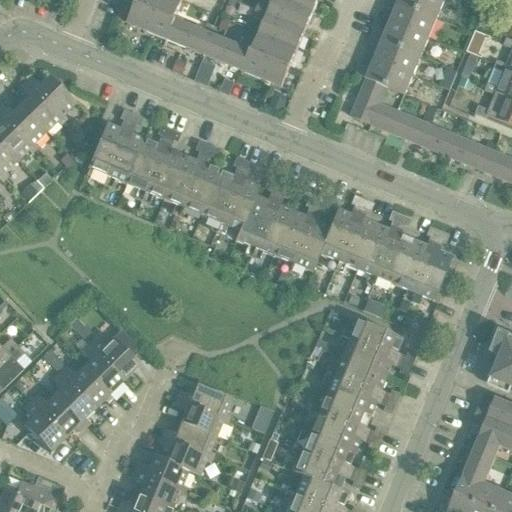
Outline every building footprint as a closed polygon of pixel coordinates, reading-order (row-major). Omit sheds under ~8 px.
[(174,21),(182,3),(175,0),(124,0),(174,21)] [(166,42),(174,21),(124,0),(124,2),(135,7),(127,26),(166,42)] [(305,33),(313,14),(280,0),(273,0),(269,10),(265,9),(267,5),(259,2),(255,12),(305,33)] [(280,0),(313,14),(318,0),(280,0)] [(436,21),(444,1),(442,0),(386,0),(386,1),(436,21)] [(428,40),(436,21),(386,1),(383,10),(390,13),(392,9),(395,10),(390,24),(428,40)] [(297,51),(305,33),(255,12),(252,21),(259,24),(260,21),(264,22),(259,35),(297,51)] [(204,58),(213,37),(174,21),(166,42),(204,58)] [(420,59),(428,40),(390,24),(384,36),(381,35),(382,31),(375,28),(371,38),(420,59)] [(290,69),(297,51),(259,35),(253,48),(250,46),(251,43),(244,40),(240,48),(251,53),(290,69)] [(242,74),(251,53),(240,48),(213,37),(204,58),(242,74)] [(413,77),(420,59),(371,38),(367,47),(374,50),(376,47),(380,48),(374,61),(413,77)] [(511,42),(506,39),(503,47),(511,51),(511,42)] [(281,90),(290,69),(251,53),(242,74),(281,90)] [(511,53),(507,66),(496,62),(493,70),(504,74),(505,71),(511,74),(511,53)] [(413,77),(374,61),(369,74),(365,72),(367,69),(359,66),(355,76),(387,90),(404,97),(413,77)] [(511,74),(505,71),(504,74),(497,89),(487,85),(484,92),(494,97),(495,94),(511,100),(511,74)] [(380,106),(387,90),(355,76),(366,81),(350,119),(371,127),(380,106)] [(75,105),(48,78),(39,88),(30,78),(24,84),(62,124),(66,121),(63,117),(75,105)] [(62,124),(24,84),(18,90),(27,99),(18,108),(45,135),(56,124),(59,127),(62,124)] [(511,100),(495,94),(494,97),(488,112),(478,107),(474,115),(486,120),(487,117),(511,127),(511,100)] [(409,143),(418,122),(380,106),(371,127),(409,143)] [(45,135),(18,108),(9,116),(1,107),(0,107),(0,118),(34,152),(37,149),(33,146),(45,135)] [(129,124),(132,116),(122,111),(119,120),(129,124)] [(138,128),(142,120),(132,116),(129,124),(138,128)] [(34,152),(0,118),(0,147),(16,163),(27,152),(30,156),(34,152)] [(447,159),(456,138),(418,122),(409,143),(447,159)] [(103,187),(119,147),(114,145),(120,131),(105,125),(86,171),(99,176),(96,181),(98,185),(103,187)] [(166,140),(170,131),(160,127),(156,136),(166,140)] [(125,187),(144,141),(130,135),(131,132),(127,130),(125,134),(129,136),(124,150),(119,147),(103,187),(107,189),(111,188),(114,182),(125,187)] [(176,144),(180,135),(170,131),(166,140),(176,144)] [(485,175),(493,154),(456,138),(447,159),(485,175)] [(140,203),(157,163),(152,161),(158,147),(144,141),(125,187),(136,191),(134,197),(135,201),(140,203)] [(204,156),(208,147),(198,143),(194,152),(204,156)] [(162,202),(181,157),(168,151),(169,148),(164,146),(162,150),(167,152),(162,165),(157,163),(140,203),(145,205),(149,203),(151,198),(162,202)] [(16,163),(0,147),(0,176),(4,181),(8,178),(4,174),(16,163)] [(214,160),(218,151),(208,147),(204,156),(214,160)] [(511,185),(511,161),(493,154),(485,175),(511,185)] [(178,219),(194,179),(189,177),(195,162),(181,157),(162,202),(174,207),(172,213),(173,217),(178,219)] [(242,171),(245,163),(235,158),(232,167),(242,171)] [(200,218),(219,172),(205,167),(206,164),(202,162),(200,166),(205,168),(199,181),(194,179),(178,219),(182,221),(186,219),(189,213),(200,218)] [(252,176),(255,167),(245,163),(242,171),(252,176)] [(215,234),(232,195),(227,193),(233,178),(219,172),(200,218),(212,223),(209,228),(211,232),(215,234)] [(253,197),(254,197),(258,189),(243,182),(244,179),(240,177),(238,181),(242,183),(237,197),(232,195),(215,234),(220,236),(224,235),(226,229),(237,234),(234,242),(253,197)] [(276,196),(280,187),(270,183),(266,192),(276,196)] [(286,200),(290,191),(280,187),(276,196),(286,200)] [(250,259),(266,219),(262,217),(267,203),(254,197),(253,197),(234,242),(246,247),(244,253),(245,257),(250,259)] [(360,210),(363,201),(353,197),(349,206),(360,210)] [(314,212),(317,203),(308,199),(304,208),(314,212)] [(369,214),(373,205),(363,201),(360,210),(369,214)] [(273,258),(291,213),(277,207),(279,204),(274,202),(273,206),(277,208),(271,221),(266,219),(250,259),(255,261),(258,259),(261,254),(273,258)] [(324,216),(327,207),(317,203),(314,212),(324,216)] [(333,273),(350,233),(345,231),(351,217),(336,211),(328,228),(329,229),(318,256),(329,261),(327,267),(329,271),(333,273)] [(287,274),(304,235),(299,233),(305,219),(291,213),(273,258),(284,263),(281,269),(283,273),(287,274)] [(397,226),(401,217),(391,213),(387,222),(397,226)] [(356,272),(375,227),(361,221),(362,218),(357,216),(356,220),(360,222),(355,235),(350,233),(333,273),(338,275),(342,273),(344,267),(356,272)] [(407,230),(411,221),(401,217),(397,226),(407,230)] [(329,229),(328,228),(315,223),(316,220),(312,218),(310,222),(315,224),(309,237),(304,235),(287,274),(292,277),(296,275),(299,269),(311,274),(318,256),(329,229)] [(371,289),(388,249),(383,247),(389,233),(375,227),(356,272),(367,277),(365,283),(366,287),(371,289)] [(435,241),(438,233),(428,228),(425,237),(435,241)] [(393,288),(412,242),(398,237),(400,234),(395,232),(393,236),(398,238),(393,251),(388,249),(371,289),(376,291),(379,289),(382,283),(393,288)] [(445,245),(448,237),(438,233),(435,241),(445,245)] [(409,304),(425,264),(420,262),(426,248),(412,242),(393,288),(405,293),(402,298),(404,302),(409,304)] [(432,304),(451,258),(436,252),(437,249),(433,247),(431,251),(436,253),(430,267),(425,264),(409,304),(413,306),(417,305),(419,299),(432,304)] [(401,341),(356,322),(350,334),(345,332),(341,333),(339,338),(379,354),(381,350),(395,355),(401,341)] [(511,389),(511,344),(507,343),(510,337),(499,332),(489,354),(499,359),(490,380),(511,389)] [(376,359),(379,354),(339,338),(337,343),(338,346),(344,349),(339,360),(385,379),(391,365),(394,367),(396,362),(392,360),(390,365),(376,359)] [(138,368),(111,341),(103,349),(94,339),(87,346),(123,383),(138,368)] [(0,363),(16,348),(9,341),(0,349),(0,363)] [(123,383),(87,346),(80,353),(89,362),(82,370),(108,397),(123,383)] [(0,393),(22,372),(14,364),(23,355),(16,348),(0,363),(0,393)] [(411,368),(415,358),(406,354),(402,364),(411,368)] [(50,366),(58,375),(65,368),(57,360),(50,366)] [(385,379),(339,360),(335,372),(329,369),(325,371),(323,376),(363,392),(365,387),(379,393),(385,379)] [(406,378),(411,368),(402,364),(398,374),(406,378)] [(108,397),(82,370),(74,377),(65,368),(58,375),(93,411),(108,397)] [(93,411),(58,375),(51,382),(60,391),(52,398),(82,429),(83,428),(79,425),(93,411)] [(361,397),(363,392),(323,376),(321,380),(323,384),(329,386),(324,398),(369,417),(375,403),(378,404),(380,400),(376,398),(374,403),(361,397)] [(224,416),(231,401),(196,386),(191,398),(179,393),(176,401),(227,422),(229,418),(224,416)] [(395,405),(399,396),(390,392),(386,402),(395,405)] [(82,429),(52,398),(45,405),(36,396),(29,403),(64,440),(74,430),(77,434),(82,429)] [(369,417),(324,398),(319,409),(313,407),(309,409),(307,413),(347,430),(349,425),(364,431),(369,417)] [(511,429),(511,406),(495,400),(491,410),(489,414),(485,412),(487,409),(480,406),(476,414),(511,429)] [(225,427),(227,422),(176,401),(173,409),(184,413),(180,425),(215,439),(221,425),(225,427)] [(391,415),(395,405),(386,402),(382,412),(391,415)] [(64,440),(29,403),(22,410),(31,419),(23,428),(49,455),(64,440)] [(345,435),(347,430),(307,413),(305,418),(307,422),(313,424),(308,436),(354,455),(359,441),(362,442),(364,438),(360,436),(358,440),(345,435)] [(511,453),(511,429),(476,414),(472,425),(479,428),(481,424),(484,425),(483,429),(478,439),(499,448),(511,453)] [(209,454),(215,439),(180,425),(175,436),(163,431),(160,439),(211,460),(213,456),(209,454)] [(379,443),(383,433),(374,429),(370,440),(379,443)] [(354,455),(308,436),(300,432),(292,451),(332,467),(334,462),(348,468),(354,455)] [(211,460),(160,439),(157,446),(169,451),(164,462),(164,463),(187,472),(187,473),(199,478),(205,462),(210,464),(211,460)] [(484,486),(499,448),(478,439),(463,477),(484,486)] [(375,453),(379,443),(370,440),(366,449),(375,453)] [(343,478),(330,472),(332,467),(292,451),(290,455),(291,460),(297,462),(292,474),(301,478),(301,477),(347,496),(338,492),(344,478),(347,479),(349,475),(345,473),(343,478)] [(181,487),(187,473),(187,472),(164,463),(164,462),(153,457),(147,469),(136,464),(132,472),(184,493),(186,489),(181,487)] [(363,481),(367,471),(359,467),(355,477),(363,481)] [(182,498),(184,493),(132,472),(129,480),(141,484),(136,496),(172,510),(178,496),(182,498)] [(301,477),(301,478),(296,489),(291,487),(287,488),(285,493),(324,509),(326,504),(341,510),(347,496),(301,477)] [(359,491),(363,481),(355,477),(350,487),(359,491)] [(472,511),(484,486),(463,477),(448,511),(472,511)] [(49,511),(53,511),(59,500),(19,483),(14,495),(3,490),(0,496),(0,510),(4,511),(48,511),(49,511)] [(494,511),(502,493),(484,486),(472,511),(494,511)] [(323,511),(324,509),(285,493),(283,497),(284,501),(290,504),(286,511),(323,511)] [(511,511),(511,497),(502,493),(494,511),(511,511)] [(170,511),(172,510),(136,496),(132,507),(120,502),(117,510),(122,511),(170,511)]
